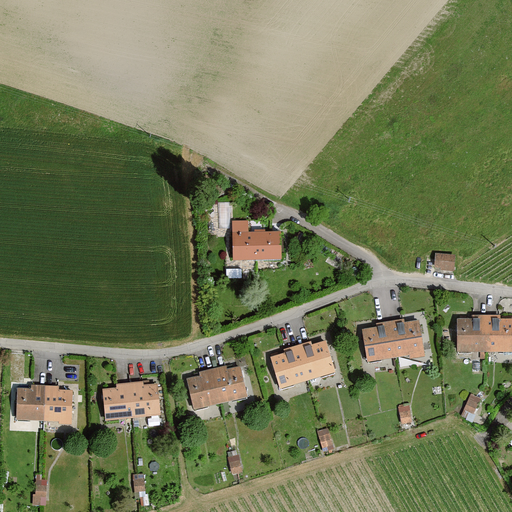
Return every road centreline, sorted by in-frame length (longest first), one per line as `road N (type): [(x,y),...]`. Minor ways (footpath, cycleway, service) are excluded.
road 1 (unclassified): [(383,277),(182,350),(0,342)]
road 2 (track): [(164,353),(189,503)]
road 3 (residential): [(383,277),(369,260),(272,204)]
road 4 (unclassified): [(511,293),(383,277)]
